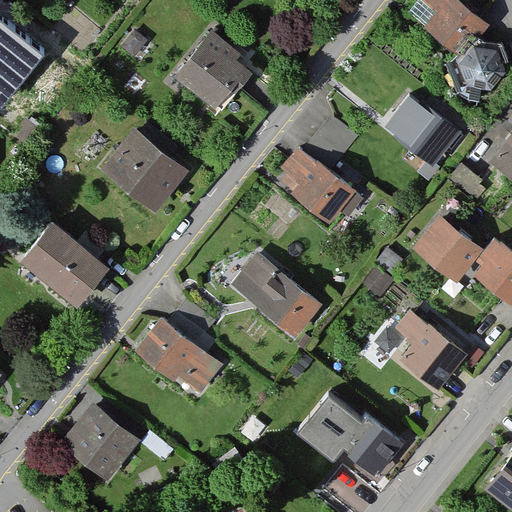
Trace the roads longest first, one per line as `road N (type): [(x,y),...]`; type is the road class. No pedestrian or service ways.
road 1 (residential): [(0,474),(368,0)]
road 2 (residential): [(390,511),(511,354)]
